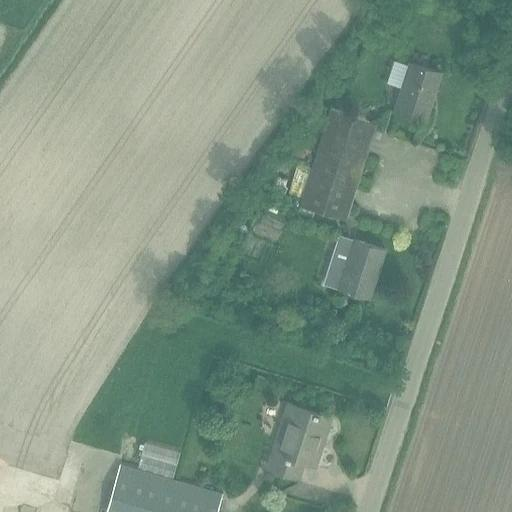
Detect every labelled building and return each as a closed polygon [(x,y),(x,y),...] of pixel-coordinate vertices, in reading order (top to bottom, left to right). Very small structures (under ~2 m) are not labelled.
[(410,63),(394,112),(426,122),(441,73),(410,63)] [(330,108),(300,206),(345,220),(376,123),(330,108)] [(310,238),(327,240),(328,230),(312,228),(310,238)] [(244,252),(249,242),(235,235),(230,245),(244,252)] [(354,240),(338,289),(369,299),(385,249),(354,240)] [(289,404),(268,468),(299,478),(304,463),(315,466),(331,418),(289,404)] [(120,465),(106,511),(218,511),(223,494),(120,465)]
